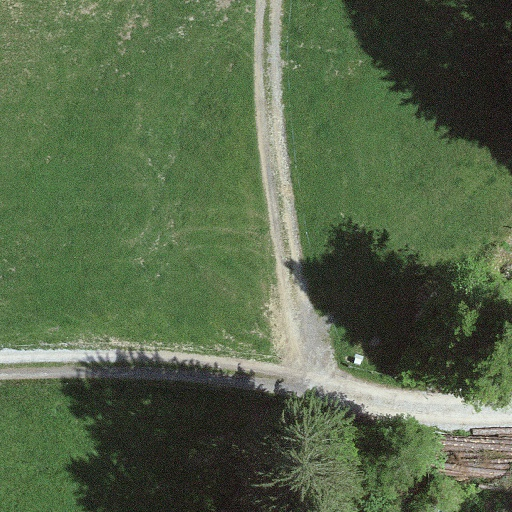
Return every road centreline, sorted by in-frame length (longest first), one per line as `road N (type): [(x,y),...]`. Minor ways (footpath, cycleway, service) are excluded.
road 1 (track): [(0,369),(192,368),(511,422)]
road 2 (track): [(314,387),(273,66),(274,0)]
